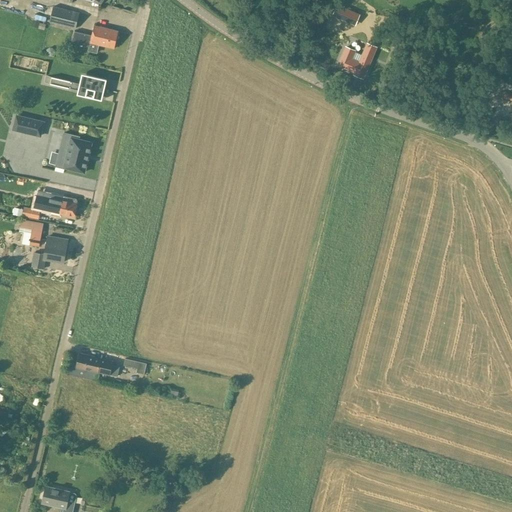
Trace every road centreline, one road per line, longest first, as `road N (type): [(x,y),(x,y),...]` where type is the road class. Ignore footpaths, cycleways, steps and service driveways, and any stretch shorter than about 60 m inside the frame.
road 1 (unclassified): [(23,511),(143,0)]
road 2 (tertiary): [(509,171),(473,140),(354,99),(243,44),(184,0)]
